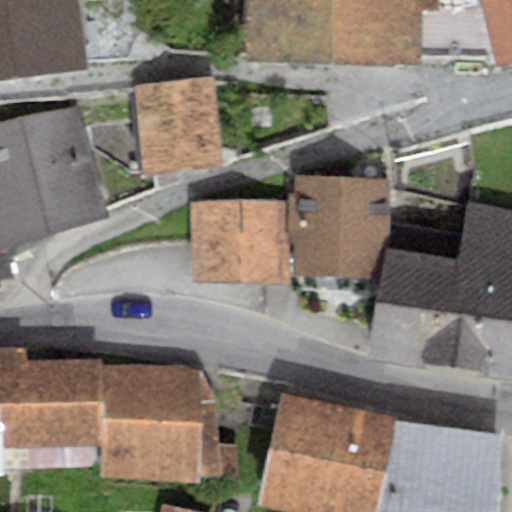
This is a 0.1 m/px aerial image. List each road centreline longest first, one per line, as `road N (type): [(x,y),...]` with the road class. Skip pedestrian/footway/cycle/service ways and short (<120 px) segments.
road 1 (residential): [(17,328),(29,287),(92,235),(225,183),(511,94)]
road 2 (secondary): [(17,328),(174,323),(315,370),(511,410)]
road 3 (track): [(473,107),(297,74),(200,70),(0,89)]
